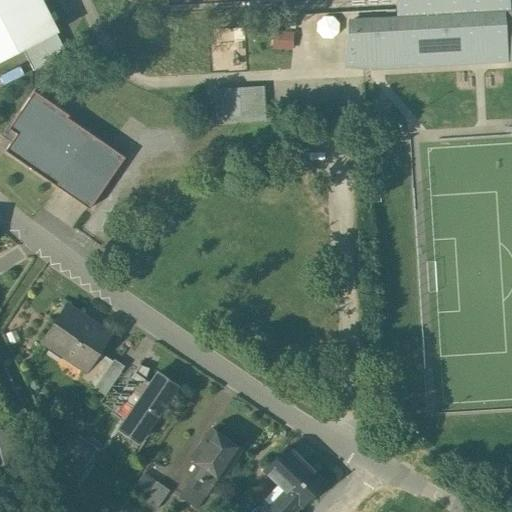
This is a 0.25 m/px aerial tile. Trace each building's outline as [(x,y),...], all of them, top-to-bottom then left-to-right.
[(0,0),(0,56),(20,46),(52,30),(37,0),(0,0)] [(511,10),(350,17),(347,61),(363,61),(368,64),(511,56),(511,10)] [(52,30),(20,46),(32,69),(65,52),(52,30)] [(217,121),(269,119),(267,84),(216,85),(217,121)] [(68,115),(33,91),(7,128),(15,133),(4,150),(88,208),(124,157),(66,117),(68,115)] [(108,333),(65,304),(41,340),(84,368),(97,350),(108,333)] [(97,350),(84,368),(78,377),(92,387),(111,360),(97,350)] [(148,367),(137,364),(116,396),(132,407),(120,425),(139,439),(152,419),(157,422),(166,407),(162,405),(176,384),(155,371),(149,381),(143,378),(148,367)] [(24,418),(0,422),(0,428),(6,467),(31,464),(24,418)] [(241,448),(210,427),(189,458),(195,462),(216,477),(219,479),(241,448)] [(97,448),(76,434),(62,454),(83,468),(97,448)] [(323,480),(286,445),(262,469),(277,483),(298,503),(300,505),(323,480)] [(216,477),(195,462),(182,480),(186,483),(204,495),(216,477)] [(168,489),(155,480),(141,500),(154,509),(168,489)] [(195,508),(204,495),(186,483),(177,496),(195,508)] [(274,511),(290,511),(298,503),(277,483),(261,499),(274,511)] [(274,511),(261,499),(247,511),(274,511)]
